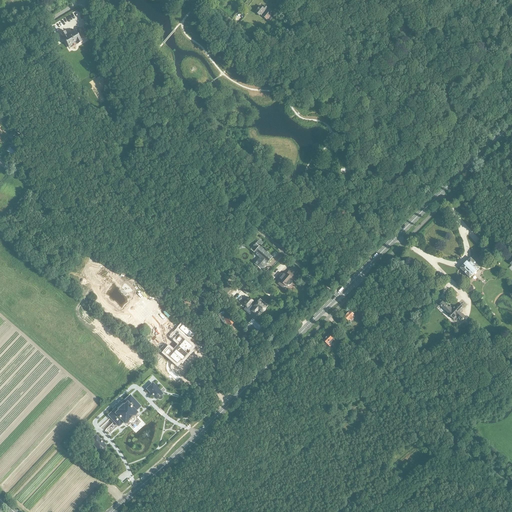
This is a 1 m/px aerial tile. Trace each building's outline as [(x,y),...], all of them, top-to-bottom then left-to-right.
[(261,16),(262,16),(266,19),(269,21),(274,14),(272,12),(268,8),(267,8),(265,6),(263,8),(260,6),(255,12),(259,15),(260,15),(261,16)] [(65,31),(61,34),(63,37),(62,37),(62,39),(62,40),(64,40),(65,40),(70,49),(82,42),(78,34),(83,31),(81,28),(68,35),(65,31)] [(103,90),(108,97),(112,94),(107,87),(103,90)] [(17,135),(13,131),(8,138),(12,141),(17,135)] [(253,253),(254,253),(260,258),(257,261),(254,264),(261,270),(267,264),(266,264),(272,257),(259,246),(263,242),(259,239),(250,250),(254,252),(253,253)] [(461,268),(470,278),(480,268),(471,258),(461,268)] [(287,285),(290,285),(292,283),(291,281),(293,279),(291,278),(298,270),(293,266),(287,274),(284,272),(283,274),(281,274),(279,276),(279,278),(278,280),(280,282),(278,284),(282,288),(284,286),(286,287),(287,285)] [(449,307),(443,302),(440,300),(434,306),(438,309),(440,306),(449,314),(448,314),(456,321),(458,319),(461,321),(465,317),(460,312),(464,308),(458,303),(453,309),(450,306),(449,307)] [(266,308),(258,301),(253,307),(254,308),(251,311),(254,314),(258,310),(262,313),(266,308)] [(227,306),(218,312),(222,318),(223,319),(222,320),(225,326),(226,325),(228,327),(231,325),(230,323),(233,321),(230,315),(232,314),(230,312),(231,312),(227,306)] [(351,321),(352,320),(355,317),(353,316),(354,315),(350,311),(345,316),(348,319),(349,320),(350,320),(351,321)] [(333,348),(334,347),(332,344),(336,341),(329,335),(327,335),(326,336),(326,338),(324,341),(330,347),(330,346),(333,348)] [(169,353),(165,357),(177,368),(180,364),(181,364),(189,355),(188,354),(192,350),(180,340),(176,345),(180,348),(173,357),(169,353)] [(147,389),(156,399),(158,398),(158,399),(160,400),(161,399),(162,398),(162,397),(162,396),(161,395),(162,394),(153,383),(147,389)] [(114,411),(109,415),(118,426),(123,422),(125,424),(129,420),(130,422),(132,422),(133,422),(134,421),(135,419),(134,417),(133,416),(137,413),(135,411),(140,407),(130,396),(125,400),(127,402),(124,405),(122,403),(117,408),(119,410),(116,413),(114,411)] [(90,441),(100,451),(101,450),(102,451),(103,452),(104,451),(105,450),(106,449),(105,448),(105,447),(106,446),(96,435),(90,441)]
